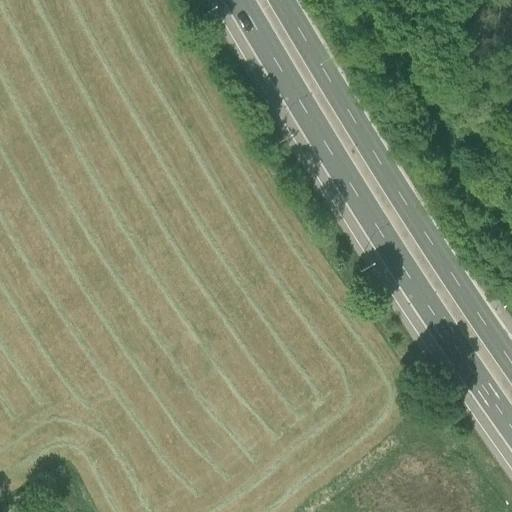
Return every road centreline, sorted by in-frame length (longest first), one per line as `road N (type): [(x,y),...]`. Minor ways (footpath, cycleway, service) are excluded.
road 1 (primary): [(241,0),(336,161),(511,419)]
road 2 (primary): [(511,357),(281,0)]
